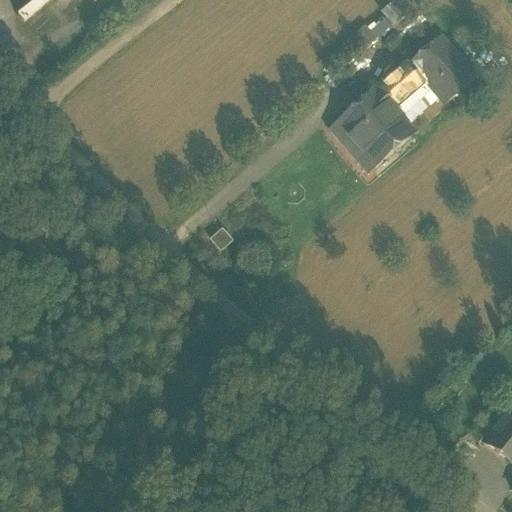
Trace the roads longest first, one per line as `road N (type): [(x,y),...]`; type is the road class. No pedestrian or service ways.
road 1 (unclassified): [(0,86),(209,302),(484,511)]
road 2 (track): [(167,0),(27,112),(0,145)]
